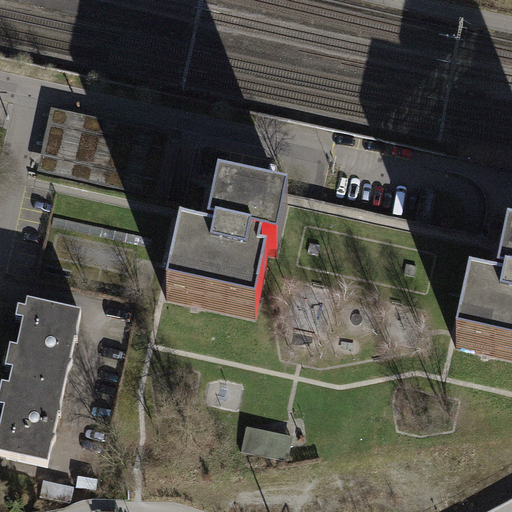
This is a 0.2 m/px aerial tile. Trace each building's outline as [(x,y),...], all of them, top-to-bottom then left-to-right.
[(0,0),(0,4),(20,9),(22,0),(0,0)] [(171,136),(51,110),(37,173),(157,199),(171,136)] [(180,240),(166,301),(256,321),(267,268),(260,267),(263,255),(277,258),(288,210),(218,195),(213,219),(208,243),(215,244),(214,248),(180,240)] [(470,289),(456,349),(511,361),(511,243),(508,243),(497,291),(505,293),(504,296),(488,293),(470,289)] [(34,247),(33,260),(15,258),(14,271),(40,274),(42,248),(34,247)] [(11,381),(65,392),(81,316),(28,305),(11,381)] [(0,431),(0,457),(48,468),(65,392),(11,381),(0,431)] [(292,441),(248,432),(244,452),(288,461),(292,441)]
